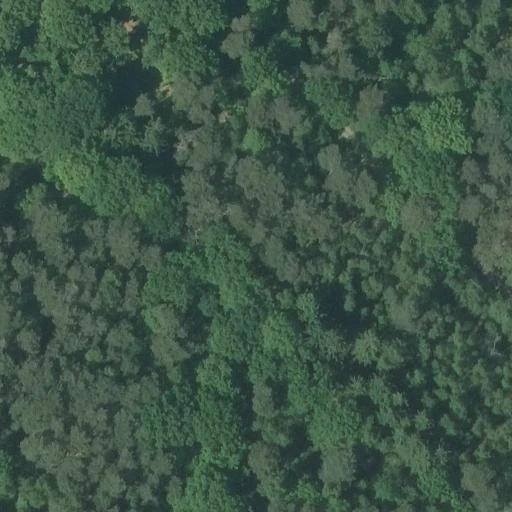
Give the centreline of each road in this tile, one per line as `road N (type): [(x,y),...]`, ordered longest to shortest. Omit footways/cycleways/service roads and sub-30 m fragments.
road 1 (track): [(326,117),(0,177)]
road 2 (track): [(511,293),(357,145)]
road 3 (track): [(511,74),(357,145)]
road 4 (track): [(214,0),(326,117)]
